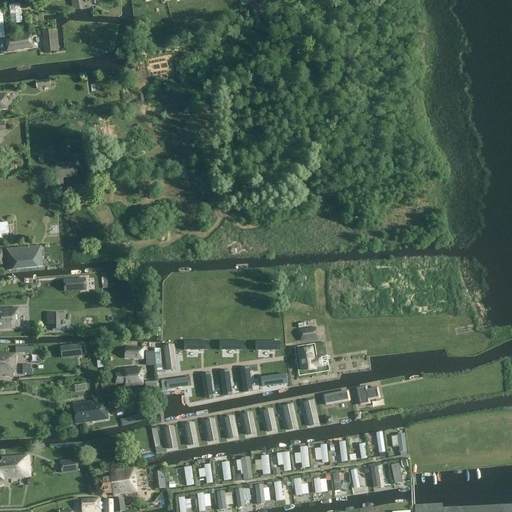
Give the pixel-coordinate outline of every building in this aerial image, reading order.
[(9,0),(9,5),(11,24),(21,23),(19,0),(9,0)] [(74,14),(82,12),(78,0),(74,0),(70,1),(74,14)] [(58,52),(56,30),(42,32),(44,53),(58,52)] [(5,40),(7,51),(32,47),(32,46),(30,36),(5,40)] [(49,79),(35,82),(36,89),(50,87),(49,79)] [(77,177),(76,175),(75,162),(55,164),(57,187),(63,186),(63,179),(77,177)] [(0,235),(9,235),(8,223),(0,223),(0,235)] [(42,267),(40,246),(6,249),(8,271),(42,267)] [(85,279),(63,281),(64,292),(86,290),(85,279)] [(0,329),(19,328),(17,309),(0,310),(0,329)] [(65,320),(64,313),(51,314),(52,330),(60,330),(60,320),(65,320)] [(298,330),(299,342),(317,339),(315,327),(298,330)] [(294,332),(287,334),(289,343),(297,341),(294,332)] [(208,350),(208,341),(184,342),(183,351),(208,350)] [(280,351),(280,341),(255,342),(255,351),(280,351)] [(244,342),(218,342),(219,351),(244,351),(244,342)] [(61,360),(82,357),(80,344),(60,347),(61,360)] [(176,370),(173,345),(162,346),(166,371),(176,370)] [(312,346),(296,349),(300,372),(302,371),(302,373),(316,371),(316,369),(323,368),(321,357),(314,358),(312,346)] [(124,358),(142,360),(143,349),(125,348),(124,358)] [(162,375),(160,348),(154,349),(156,375),(162,375)] [(0,376),(12,376),(12,370),(15,370),(15,355),(0,354),(0,376)] [(32,364),(22,364),(22,375),(32,375),(32,364)] [(253,392),(248,367),(239,369),(243,394),(253,392)] [(143,386),(141,368),(123,370),(124,373),(115,374),(116,384),(125,383),(125,387),(143,386)] [(232,395),(228,371),(219,372),(223,396),(232,395)] [(213,398),(209,373),(200,375),(204,400),(213,398)] [(285,374),(260,377),(262,387),(287,384),(285,374)] [(191,386),(190,378),(165,381),(166,390),(191,386)] [(355,388),(359,407),(370,405),(369,401),(379,399),(379,395),(377,387),(367,389),(366,386),(355,388)] [(322,396),(324,407),(350,402),(348,391),(322,396)] [(108,410),(124,408),(123,398),(107,400),(108,410)] [(108,420),(105,400),(73,405),(75,424),(108,420)] [(312,401),(303,403),(309,427),(318,425),(312,401)] [(291,405),(282,407),(288,431),(297,429),(291,405)] [(271,410),(264,412),(268,432),(276,431),(271,410)] [(251,413),(243,415),(247,436),(255,434),(251,413)] [(229,439),(237,438),(233,417),(225,419),(229,439)] [(217,441),(213,420),(205,422),(209,442),(217,441)] [(185,425),(189,446),(197,444),(193,424),(185,425)] [(164,429),(168,449),(176,448),(172,427),(164,429)] [(157,428),(151,429),(156,454),(163,452),(161,446),(160,446),(157,428)] [(391,436),(392,447),(398,447),(399,453),(400,453),(400,456),(407,456),(405,433),(397,434),(397,435),(391,436)] [(376,436),(379,458),(387,456),(383,434),(376,436)] [(345,441),(338,442),(341,462),(348,462),(345,441)] [(321,456),(322,463),(328,463),(327,444),(320,445),(320,448),(314,449),(315,457),(321,456)] [(359,444),(361,459),(367,458),(365,444),(359,444)] [(300,453),(294,453),(295,464),(301,463),(302,468),(309,468),(307,446),(300,447),(300,453)] [(276,453),(278,466),(283,465),(284,472),(291,471),(289,452),(282,452),(282,453),(276,453)] [(270,474),(268,455),(261,456),(261,460),(255,460),(256,471),(262,470),(262,475),(270,474)] [(30,477),(28,456),(1,459),(2,461),(0,461),(0,480),(3,481),(3,480),(30,477)] [(241,460),(236,460),(237,471),(240,471),(241,475),(243,475),(244,479),(252,478),(250,457),(241,458),(241,460)] [(78,472),(76,459),(59,462),(61,475),(78,472)] [(229,462),(221,463),(223,481),(231,480),(229,462)] [(205,477),(206,484),(213,483),(210,464),(204,465),(204,468),(198,469),(199,478),(205,477)] [(398,464),(390,466),(394,484),(402,482),(398,464)] [(191,466),(183,468),(186,486),(194,485),(191,466)] [(378,467),(370,468),(373,489),(381,487),(378,467)] [(115,495),(118,495),(138,492),(135,468),(114,471),(110,474),(110,478),(99,479),(102,495),(113,493),(113,497),(115,496),(115,495)] [(166,488),(164,470),(154,472),(156,489),(166,488)] [(356,470),(350,471),(353,489),(360,488),(356,470)] [(338,472),(332,473),(335,491),(341,490),(338,472)] [(300,478),(293,479),(295,496),(303,495),(302,494),(308,494),(307,484),(301,484),(300,478)] [(320,478),(313,479),(315,494),(321,493),(321,492),(327,492),(326,479),(320,480),(320,478)] [(281,482),(273,483),(276,502),(283,501),(281,482)] [(263,484),(255,485),(257,505),(265,504),(265,501),(270,501),(268,488),(263,488),(263,484)] [(242,488),(235,489),(237,508),(245,506),(244,501),(250,500),(249,489),(242,490),(242,488)] [(224,491),(216,492),(218,511),(227,510),(226,506),(233,505),(231,492),(224,493),(224,491)] [(203,493),(197,494),(199,511),(205,511),(205,507),(211,506),(209,494),(203,495),(203,493)] [(184,497),(178,498),(179,511),(185,511),(186,509),(191,509),(190,499),(184,500),(184,497)] [(100,503),(100,499),(81,501),(81,511),(100,511),(100,510),(100,503)] [(113,500),(114,511),(123,511),(125,511),(124,499),(113,500)] [(111,511),(111,500),(103,500),(103,503),(100,503),(100,510),(104,510),(104,511),(111,511)]
